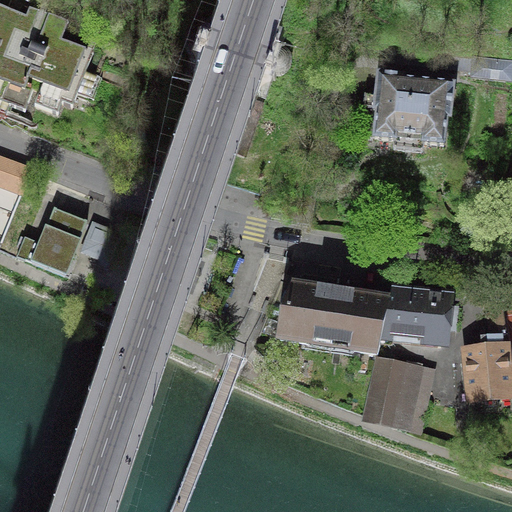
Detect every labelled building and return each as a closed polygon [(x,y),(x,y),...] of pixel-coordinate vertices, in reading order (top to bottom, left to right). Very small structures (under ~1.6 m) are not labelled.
[(94,102),(106,69),(90,62),(93,53),(61,41),(68,22),(30,8),(26,17),(0,7),(0,103),(25,113),(33,91),(40,94),(35,108),(58,116),(62,105),(72,109),(77,96),(94,102)] [(472,71),(474,58),(384,48),(382,63),(472,71)] [(511,82),(511,74),(511,61),(474,58),(472,71),(471,78),(511,82)] [(353,137),(374,139),(374,140),(395,142),(394,151),(407,152),(422,154),(423,144),(444,147),(446,119),(449,119),(453,86),(403,81),(404,78),(378,76),(376,97),(371,97),(365,96),(364,107),(356,106),(353,137)] [(217,144),(242,152),(257,107),(207,90),(192,136),(217,144)] [(21,195),(32,169),(0,156),(0,186),(20,194),(20,195),(21,195)] [(82,221),(55,210),(41,245),(25,239),(17,259),(25,262),(26,261),(64,277),(86,223),(82,221)] [(95,229),(85,251),(108,260),(117,238),(106,233),(95,229)] [(288,283),(278,342),(379,357),(383,341),(391,300),(339,291),(288,283)] [(422,292),(393,288),(391,300),(383,341),(449,347),(456,296),(422,292)] [(469,350),(458,351),(465,409),(511,404),(511,378),(509,346),(501,346),(500,332),(504,332),(501,300),(473,303),(478,349),(469,350)] [(418,384),(422,368),(375,359),(362,416),(368,417),(367,419),(391,424),(391,423),(408,426),(418,384)]
